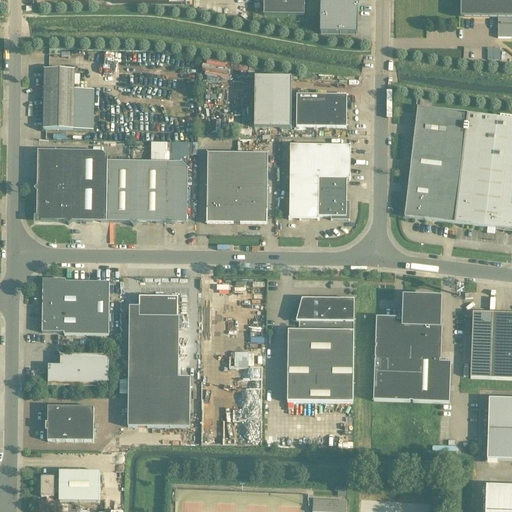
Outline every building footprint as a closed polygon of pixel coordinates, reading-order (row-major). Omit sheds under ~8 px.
[(263,0),(264,17),(304,17),(304,0),(263,0)] [(320,0),(320,3),(320,5),(320,35),(357,36),(358,10),(359,10),(359,0),(320,0)] [(511,0),(460,0),(461,18),(498,19),(498,39),(511,39),(511,0)] [(488,49),(488,61),(500,61),(500,49),(488,49)] [(45,70),(43,130),(93,131),(94,91),(74,91),(74,71),(45,70)] [(292,80),(255,80),(255,130),(291,130),(292,80)] [(297,96),(296,128),(346,129),(347,97),(297,96)] [(431,108),(432,105),(432,102),(420,100),(420,107),(431,108)] [(511,119),(417,109),(404,218),(511,230),(511,119)] [(318,221),(318,218),(319,180),(347,180),(350,180),(351,148),(291,147),(289,221),(318,221)] [(106,222),(107,162),(107,157),(102,152),(37,151),(37,186),(34,189),(37,192),(37,216),(41,221),(65,221),(69,225),(72,221),(106,222)] [(268,156),(238,155),(208,155),(207,211),(207,225),(267,226),(267,212),(268,156)] [(182,162),(107,162),(106,222),(130,222),(133,225),(136,222),(187,223),(188,168),(182,162)] [(346,203),(347,180),(319,180),(318,218),(331,218),(331,221),(350,222),(350,203),(346,203)] [(110,285),(66,283),(66,281),(43,281),(42,334),(64,335),(64,337),(109,338),(110,285)] [(260,290),(227,289),(227,318),(260,319),(260,290)] [(441,362),(442,326),(439,326),(440,297),(404,296),(403,318),(376,317),(373,400),(449,402),(451,362),(441,362)] [(178,379),(179,319),(178,319),(178,299),(139,299),(139,308),(129,308),(128,429),(190,429),(190,379),(178,379)] [(288,333),(287,404),(353,405),(354,301),(302,301),(296,323),(299,323),(299,333),(288,333)] [(470,380),(511,381),(511,315),(472,314),(470,380)] [(48,367),(47,389),(108,390),(108,357),(60,357),(60,367),(48,367)] [(248,374),(247,384),(251,384),(251,391),(264,391),(264,375),(248,374)] [(511,398),(489,397),(487,458),(511,458),(511,398)] [(47,431),(47,441),(93,440),(93,406),(47,407),(47,423),(45,423),(45,431),(47,431)] [(36,492),(41,494),(41,498),(54,498),(54,495),(59,495),(59,502),(99,503),(100,473),(59,472),(59,480),(54,480),(54,478),(41,478),(41,484),(38,483),(36,492)] [(511,511),(511,484),(486,484),(485,511),(511,511)] [(345,511),(346,503),(313,501),(312,511),(345,511)]
